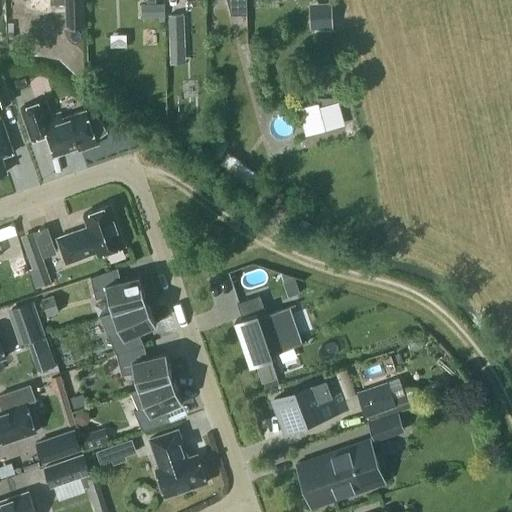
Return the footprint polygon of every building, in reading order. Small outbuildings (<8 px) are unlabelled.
[(76,26),(84,25),(83,0),(50,0),(50,2),(65,2),(66,26),(76,26)] [(142,17),(165,16),(164,3),(156,4),(156,0),(146,0),(147,4),(141,4),(142,17)] [(227,0),(232,14),(245,14),(244,0),(227,0)] [(333,28),(333,3),(311,3),(311,28),(333,28)] [(186,62),(184,13),(169,14),(171,63),(186,62)] [(0,105),(12,101),(3,73),(0,74),(0,105)] [(79,146),(80,150),(97,144),(96,139),(108,131),(96,113),(88,116),(86,109),(62,117),(60,112),(51,115),(46,99),(20,108),(31,139),(48,133),(55,154),(79,146)] [(318,101),(305,104),(312,130),(344,121),(338,99),(319,103),(318,101)] [(2,156),(13,152),(0,114),(0,173),(7,171),(2,156)] [(204,152),(204,139),(192,139),(192,152),(204,152)] [(260,172),(228,149),(218,162),(250,186),(260,172)] [(111,203),(83,213),(88,227),(73,232),(73,231),(57,237),(66,263),(97,252),(98,254),(126,244),(111,203)] [(45,263),(40,247),(27,252),(32,268),(45,263)] [(110,292),(116,309),(146,300),(140,275),(121,279),(117,266),(90,276),(98,296),(110,292)] [(60,312),(54,294),(41,299),(47,316),(60,312)] [(236,320),(237,320),(252,363),(251,363),(251,365),(256,363),(262,382),(278,377),(270,354),(308,341),(307,340),(299,342),(287,307),(295,304),(295,303),(266,313),(260,294),(237,302),(242,317),(236,319),(236,320)] [(46,334),(34,299),(8,308),(20,343),(46,334)] [(156,323),(146,300),(116,309),(99,316),(108,331),(117,353),(144,344),(138,332),(156,323)] [(147,357),(144,344),(117,353),(122,373),(139,371),(142,387),(173,377),(166,352),(147,357)] [(312,420),(337,411),(349,406),(337,375),(274,399),(285,430),(312,420)] [(173,377),(142,387),(142,388),(132,390),(132,391),(134,391),(140,408),(135,409),(143,430),(170,420),(165,408),(183,400),(173,377)] [(357,392),(366,416),(377,413),(379,418),(412,406),(407,391),(393,396),(388,381),(357,392)] [(3,442),(36,431),(26,403),(36,399),(31,384),(0,394),(0,404),(2,409),(0,409),(0,440),(2,439),(3,442)] [(87,405),(84,393),(70,396),(74,408),(87,405)] [(405,430),(399,411),(368,422),(375,440),(405,430)] [(82,448),(75,427),(36,441),(43,461),(82,448)] [(165,496),(207,482),(197,453),(188,456),(178,428),(150,438),(159,466),(156,467),(165,496)] [(121,440),(126,453),(137,449),(132,436),(121,440)] [(298,463),(312,505),(384,480),(370,439),(298,463)] [(107,446),(97,449),(101,462),(112,459),(107,446)] [(91,473),(84,452),(44,466),(51,487),(91,473)] [(35,511),(28,490),(0,499),(0,511),(35,511)]
